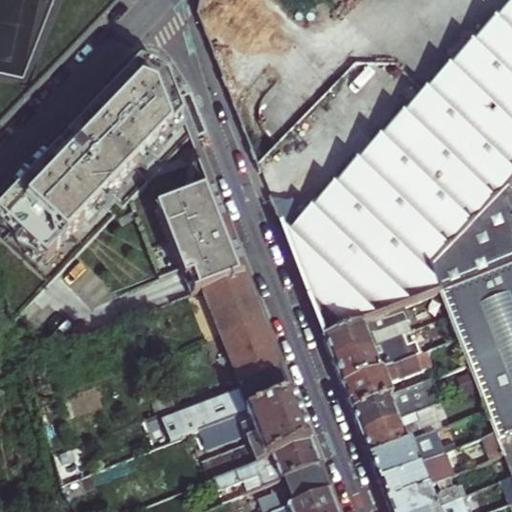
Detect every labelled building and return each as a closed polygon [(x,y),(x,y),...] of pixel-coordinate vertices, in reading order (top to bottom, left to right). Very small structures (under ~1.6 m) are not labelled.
[(511,3),(422,96),(286,235),(325,337),(392,311),(440,293),(511,265),(511,3)] [(67,140),(0,211),(0,214),(46,260),(140,163),(147,171),(155,164),(147,156),(184,117),(180,106),(170,81),(154,74),(156,70),(140,64),(112,93),(67,140)] [(212,188),(158,209),(177,256),(231,236),(219,205),(212,188)] [(231,236),(177,256),(191,293),(205,287),(244,271),(231,236)] [(511,265),(440,293),(488,414),(496,434),(499,443),(511,437),(511,265)] [(255,298),(244,271),(205,287),(223,335),(263,318),(255,298)] [(352,349),(354,352),(373,344),(371,341),(377,338),(375,333),(397,324),(392,311),(325,337),(330,349),(333,356),(352,349)] [(223,335),(245,389),(284,373),(276,352),(263,318),(223,335)] [(420,342),(378,358),(373,344),(354,352),(352,349),(333,356),(341,378),(344,384),(424,353),(420,342)] [(424,353),(344,384),(351,402),(354,410),(395,394),(391,383),(425,371),(421,362),(427,359),(424,353)] [(245,389),(238,392),(246,413),(293,394),(289,384),(284,373),(245,389)] [(433,387),(431,380),(422,384),(424,391),(433,387)] [(414,404),(397,410),(401,419),(429,408),(440,404),(433,387),(424,391),(422,384),(408,389),(414,404)] [(408,389),(395,394),(354,410),(357,419),(361,428),(363,434),(401,419),(397,410),(414,404),(408,389)] [(163,423),(169,442),(197,432),(246,413),(238,392),(163,423)] [(293,394),(246,413),(197,432),(205,453),(250,435),(261,461),(311,441),(303,420),(293,394)] [(404,428),(420,422),(427,438),(436,435),(438,433),(436,426),(429,408),(401,419),(404,428)] [(479,418),(486,438),(496,434),(488,414),(479,418)] [(401,419),(363,434),(370,452),(373,459),(427,438),(420,422),(404,428),(401,419)] [(447,422),(436,426),(438,433),(450,429),(447,422)] [(431,485),(452,477),(448,465),(487,450),(492,461),(505,456),(499,443),(496,434),(486,438),(458,449),(421,463),(422,467),(401,475),(399,471),(381,479),(387,495),(389,501),(431,485)] [(427,438),(373,459),(378,472),(381,479),(399,471),(401,475),(422,467),(421,463),(458,449),(455,442),(450,445),(448,439),(439,442),(436,435),(427,438)] [(218,490),(258,474),(263,488),(284,479),(292,476),(295,475),(321,464),(317,454),(311,441),(261,461),(214,480),(218,490)] [(339,511),(337,507),(324,471),(321,464),(295,475),(292,476),(302,500),(294,503),(271,511),(339,511)] [(302,500),(292,476),(284,479),(294,503),(302,500)] [(431,485),(435,495),(455,487),(452,477),(431,485)] [(389,501),(393,511),(418,511),(437,505),(438,508),(460,499),(455,487),(435,495),(431,485),(389,501)] [(463,511),(465,511),(460,499),(438,508),(437,505),(418,511),(463,511)]
